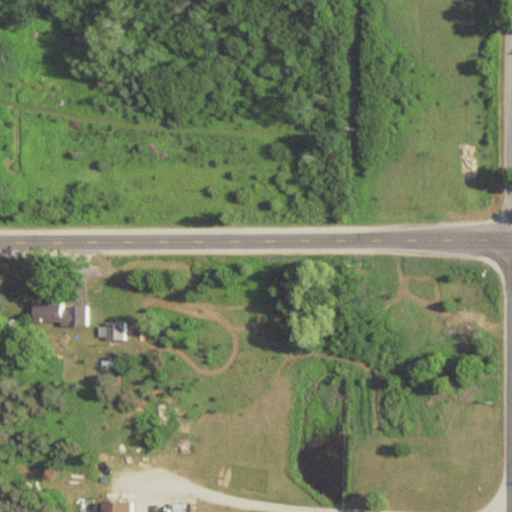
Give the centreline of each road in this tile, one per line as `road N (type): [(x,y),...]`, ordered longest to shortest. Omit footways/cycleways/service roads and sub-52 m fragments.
road 1 (tertiary): [(511,245),(0,248)]
road 2 (residential): [(509,511),(510,0)]
